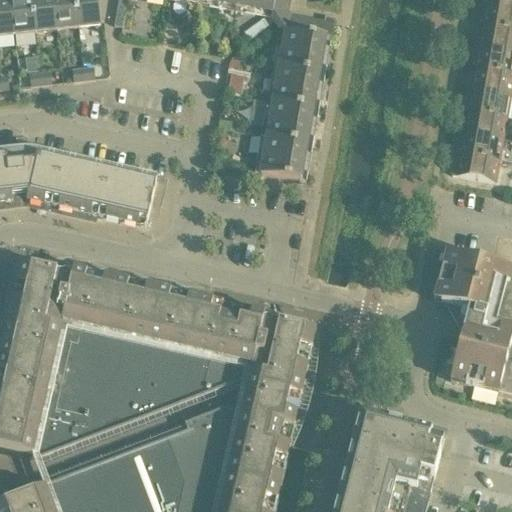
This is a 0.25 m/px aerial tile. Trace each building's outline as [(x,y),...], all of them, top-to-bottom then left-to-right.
[(32,0),(23,0),(11,2),(15,37),(36,34),(32,0)] [(54,0),(32,0),(36,34),(58,32),(54,0)] [(75,0),(54,0),(58,32),(79,30),(78,24),(75,0)] [(75,0),(78,24),(79,30),(101,27),(100,15),(97,0),(75,0)] [(118,0),(114,29),(122,30),(127,0),(118,0)] [(184,0),(272,15),(274,0),(184,0)] [(274,0),(272,15),(271,21),(273,24),(288,13),(290,0),(274,0)] [(511,0),(482,0),(482,7),(511,11),(511,0)] [(0,38),(15,37),(11,2),(0,2),(0,38)] [(511,11),(482,7),(479,23),(485,24),(484,29),(511,33),(511,11)] [(290,16),(288,13),(273,24),(275,27),(277,29),(292,19),(290,16)] [(292,19),(277,29),(279,33),(285,34),(326,41),(329,25),(292,19)] [(262,22),(244,35),(249,42),(267,28),(262,22)] [(511,33),(484,29),(483,34),(477,33),(475,49),(511,55),(511,33)] [(285,34),(260,177),(261,177),(301,184),(301,183),(326,41),(285,34)] [(511,55),(475,49),(472,66),(478,67),(477,72),(511,77),(511,55)] [(94,71),(84,72),(85,84),(95,82),(94,71)] [(85,84),(84,72),(73,73),(74,85),(85,84)] [(470,76),(467,92),(511,99),(511,91),(511,77),(477,72),(476,77),(470,76)] [(51,76),(41,77),(42,88),(52,87),(51,76)] [(42,88),(41,77),(30,78),(31,90),(42,88)] [(232,79),(229,95),(241,97),(243,81),(232,79)] [(8,80),(0,81),(0,93),(10,92),(8,80)] [(511,99),(467,92),(464,108),(470,109),(469,114),(507,121),(511,99)] [(507,121),(469,114),(469,119),(463,118),(460,135),(503,142),(507,121)] [(503,142),(460,135),(457,151),(463,152),(462,157),(500,163),(503,142)] [(500,163),(462,157),(461,162),(455,161),(452,178),(496,186),(500,163)] [(35,165),(8,166),(7,159),(0,159),(0,206),(12,206),(11,199),(28,197),(26,204),(145,231),(156,185),(37,158),(35,165)] [(260,177),(220,170),(218,178),(260,185),(261,177),(260,177)] [(511,272),(446,255),(434,303),(457,310),(461,317),(461,318),(460,319),(460,320),(460,321),(460,322),(461,323),(461,324),(462,325),(463,326),(464,326),(473,328),(472,333),(469,332),(464,335),(463,335),(450,384),(511,400),(511,272)] [(272,511),(287,449),(288,444),(278,442),(282,424),(292,427),(295,414),(285,412),(286,407),(289,395),(299,397),(305,368),(307,360),(313,333),(302,330),(285,326),(262,321),(264,315),(251,312),(250,318),(211,310),(213,303),(188,298),(187,304),(169,300),(170,294),(146,288),(144,294),(127,290),(128,284),(103,278),(101,285),(84,281),(85,274),(73,271),(71,278),(19,266),(18,267),(19,268),(14,292),(13,292),(13,293),(14,293),(8,318),(7,318),(7,319),(8,319),(3,339),(2,339),(2,340),(3,340),(0,353),(0,451),(10,454),(11,454),(11,455),(12,454),(13,454),(29,458),(30,459),(31,459),(31,458),(39,460),(39,461),(41,461),(41,460),(55,454),(55,455),(56,455),(57,454),(57,453),(79,445),(80,445),(81,445),(81,444),(103,436),(104,436),(105,436),(105,435),(128,426),(128,427),(129,427),(130,426),(152,417),(153,418),(154,417),(154,416),(176,408),(177,408),(178,408),(178,407),(201,398),(202,399),(203,399),(203,398),(203,397),(224,389),(224,390),(225,390),(226,389),(241,382),(241,383),(242,383),(243,383),(240,397),(235,415),(232,414),(232,413),(231,412),(230,413),(212,420),(211,420),(210,420),(210,421),(210,422),(190,429),(192,433),(168,443),(168,442),(167,442),(166,442),(166,443),(143,452),(143,451),(142,451),(141,452),(141,453),(119,461),(118,461),(117,461),(117,462),(94,471),(94,470),(93,470),(92,470),(92,471),(92,472),(69,480),(68,479),(68,480),(67,480),(67,481),(55,486),(55,485),(53,485),(54,486),(45,490),(45,489),(44,489),(43,489),(43,490),(43,491),(26,497),(25,496),(24,496),(24,497),(23,497),(24,498),(7,504),(6,504),(5,504),(5,505),(0,506),(0,511),(272,511)] [(445,437),(369,417),(359,414),(333,511),(425,511),(430,495),(445,437)]
